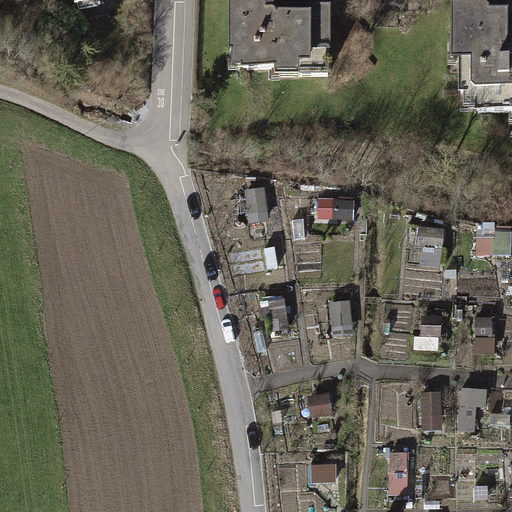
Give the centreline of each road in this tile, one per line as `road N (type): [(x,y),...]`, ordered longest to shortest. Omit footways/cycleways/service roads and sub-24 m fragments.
road 1 (unclassified): [(158,147),(232,391),(248,511)]
road 2 (track): [(158,147),(110,138),(0,91)]
road 3 (residential): [(166,0),(158,147)]
